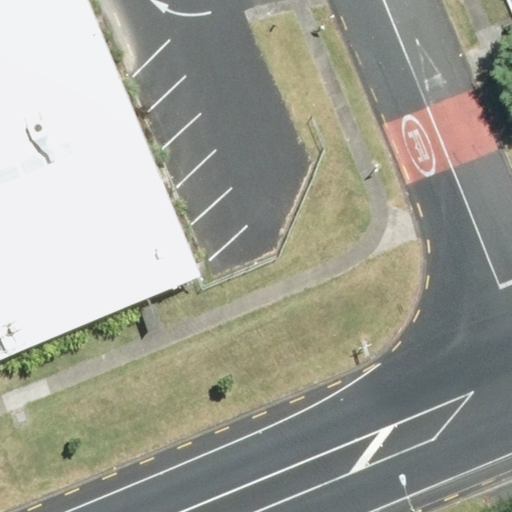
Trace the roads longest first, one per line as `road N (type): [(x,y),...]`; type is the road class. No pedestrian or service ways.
road 1 (residential): [(511,324),(380,0)]
road 2 (primary): [(230,511),(511,397)]
